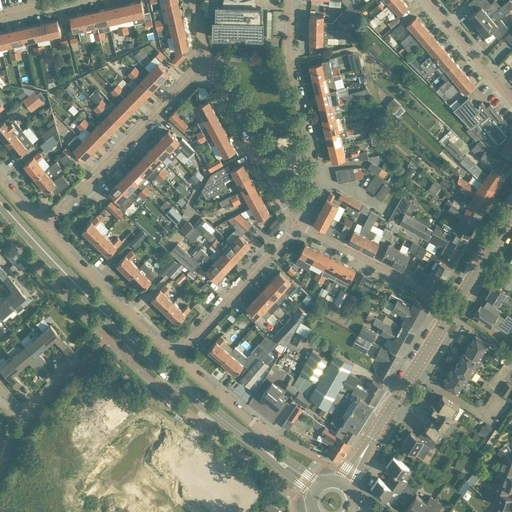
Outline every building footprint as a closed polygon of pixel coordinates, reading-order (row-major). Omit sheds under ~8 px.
[(139,0),(130,2),(133,17),(135,24),(145,22),(145,21),(151,19),(150,12),(145,13),(141,0),(139,0)] [(164,0),(167,8),(180,5),(178,0),(164,0)] [(214,20),(214,36),(230,37),(230,34),(247,34),(247,37),(263,37),(263,21),(261,21),(261,7),(256,6),(254,0),(224,0),(223,6),(217,5),(217,7),(211,7),(211,20),(214,20)] [(351,0),(347,6),(348,6),(355,13),(361,8),(354,0),(351,0)] [(389,3),(385,7),(376,14),(380,19),(393,8),(399,15),(409,7),(402,0),(393,0),(389,3)] [(469,16),(477,25),(490,15),(479,2),(481,0),(471,0),(469,2),(476,11),(469,16)] [(507,0),(500,6),(505,13),(511,6),(511,0),(507,0)] [(118,5),(121,19),(133,17),(130,2),(118,5)] [(375,15),(376,14),(385,7),(381,2),(370,10),(375,15)] [(109,22),(121,19),(118,5),(106,8),(109,22)] [(183,19),(180,5),(167,8),(170,22),(183,19)] [(359,17),(355,13),(348,6),(336,19),(343,26),(350,18),(354,22),(359,17)] [(94,10),(101,39),(106,38),(104,30),(106,30),(104,23),(109,22),(106,8),(94,10)] [(97,45),(102,44),(101,39),(94,10),(82,13),(86,28),(92,26),(94,33),(96,40),(97,45)] [(74,30),(78,29),(81,41),(88,40),(85,28),(86,28),(82,13),(70,16),(74,30)] [(310,29),(324,29),(324,21),(324,15),(311,14),(310,29)] [(391,27),(400,20),(401,19),(397,15),(387,23),(391,27)] [(490,15),(477,25),(486,35),(492,30),(499,38),(508,28),(499,17),(495,20),(490,15)] [(405,46),(408,43),(427,28),(416,16),(407,24),(413,30),(401,40),(405,46)] [(61,33),(60,28),(58,19),(46,21),(49,36),(61,33)] [(183,19),(170,22),(173,36),(186,33),(183,19)] [(347,29),(343,26),(336,19),(333,21),(333,29),(346,29),(347,29)] [(46,21),(34,24),(37,38),(49,36),(46,21)] [(396,35),(406,26),(402,22),(392,31),(396,35)] [(34,24),(22,27),(25,41),(37,38),(34,24)] [(164,29),(163,24),(156,26),(158,36),(165,34),(164,29)] [(17,58),(22,57),(20,50),(22,49),(20,42),(25,41),(22,27),(10,30),(13,44),(18,63),(17,58)] [(421,40),(427,47),(436,39),(427,28),(408,43),(412,48),(417,44),(416,44),(421,40)] [(328,37),(349,37),(346,29),(333,29),(324,29),(310,29),(310,43),(324,43),(324,42),(328,41),(328,37)] [(18,63),(13,44),(10,30),(0,32),(0,39),(2,47),(8,45),(13,65),(18,64),(18,63)] [(186,33),(173,36),(176,50),(189,47),(186,33)] [(415,68),(420,73),(437,58),(437,59),(446,51),(436,39),(427,47),(432,53),(415,68)] [(374,42),(368,48),(374,54),(380,48),(374,42)] [(147,54),(141,48),(135,54),(141,60),(147,54)] [(156,56),(160,60),(164,56),(159,51),(155,55),(156,56)] [(172,60),(177,65),(186,56),(181,51),(172,60)] [(446,70),(455,62),(446,51),(437,59),(437,58),(420,73),(425,77),(429,73),(429,74),(441,64),(446,70)] [(353,52),(348,53),(352,70),(363,67),(360,55),(353,52)] [(169,73),(159,62),(160,60),(156,56),(145,66),(150,71),(161,81),(169,73)] [(310,65),(313,76),(313,78),(340,73),(338,67),(332,68),(330,57),(322,59),(323,62),(322,62),(320,62),(310,65)] [(446,70),(441,74),(446,80),(439,86),(440,86),(436,90),(441,95),(445,91),(447,89),(451,85),(456,81),(456,82),(465,73),(455,62),(446,70)] [(135,66),(131,69),(137,74),(140,71),(135,66)] [(127,73),(137,83),(133,88),(144,98),(152,90),(142,79),(131,69),(127,73)] [(52,71),(49,72),(46,73),(49,83),(55,81),(52,71)] [(150,71),(145,76),(142,79),(152,90),(161,81),(150,71)] [(317,92),(330,89),(337,88),(335,79),(341,77),(340,73),(313,78),(317,92)] [(445,91),(441,95),(446,99),(449,97),(449,98),(461,87),(466,93),(467,91),(475,85),(465,73),(456,82),(456,81),(451,85),(447,89),(445,91)] [(120,92),(124,96),(135,107),(144,98),(133,88),(128,83),(123,88),(114,79),(110,83),(114,87),(120,92)] [(75,89),(70,83),(65,88),(71,94),(75,89)] [(23,97),(28,93),(23,86),(22,86),(17,90),(23,97)] [(120,92),(114,87),(110,91),(116,96),(120,92)] [(350,93),(345,94),(339,96),(337,88),(330,89),(317,92),(320,106),(333,103),(346,100),(351,98),(350,93)] [(34,90),(26,96),(35,108),(43,102),(34,90)] [(37,94),(43,101),(46,98),(41,91),(37,94)] [(124,96),(116,105),(127,116),(135,107),(124,96)] [(469,96),(456,107),(454,109),(471,125),(482,137),(490,145),(505,155),(511,158),(511,128),(490,103),(486,106),(482,101),(478,104),(479,106),(478,107),(469,96)] [(386,105),(393,112),(401,104),(393,97),(386,105)] [(204,118),(215,111),(209,99),(197,106),(192,109),(199,121),(204,119),(204,118)] [(101,100),(97,104),(103,109),(107,114),(118,124),(127,116),(116,105),(111,100),(107,104),(106,105),(101,100)] [(320,106),(323,119),(336,116),(333,103),(320,106)] [(118,124),(107,114),(103,109),(97,104),(93,108),(98,113),(96,114),(102,120),(99,122),(110,133),(118,124)] [(168,117),(182,131),(189,125),(174,110),(168,117)] [(215,111),(204,118),(204,119),(207,124),(201,128),(202,130),(196,133),(198,138),(204,135),(204,134),(222,124),(215,111)] [(0,123),(0,133),(7,142),(16,134),(22,130),(10,115),(0,123)] [(363,119),(351,122),(346,123),(343,115),(336,116),(323,119),(326,133),(352,127),(365,124),(363,119)] [(101,142),(90,131),(86,126),(81,122),(76,117),(73,120),(77,125),(82,130),(77,135),(76,134),(93,150),(101,142)] [(89,122),(85,118),(81,122),(86,126),(90,131),(101,142),(110,133),(99,122),(96,126),(91,121),(89,122)] [(46,139),(52,134),(57,130),(56,122),(41,134),(46,139)] [(28,124),(22,128),(32,141),(38,136),(28,124)] [(204,135),(198,138),(201,142),(207,139),(208,141),(215,137),(218,143),(229,137),(222,124),(204,134),(204,135)] [(482,137),(471,125),(466,130),(478,142),(471,148),(485,161),(493,167),(492,169),(503,176),(511,162),(511,161),(503,156),(488,146),(481,140),(480,139),(482,137)] [(326,133),(329,147),(343,144),(341,137),(348,135),(348,133),(354,132),(352,127),(326,133)] [(391,127),(384,134),(389,138),(395,131),(391,127)] [(33,143),(29,139),(22,130),(16,134),(7,142),(18,156),(33,143)] [(176,154),(181,150),(188,156),(195,150),(182,138),(180,141),(169,130),(160,139),(176,154)] [(52,134),(46,139),(40,144),(46,152),(58,142),(52,134)] [(93,150),(76,134),(68,143),(84,159),(93,150)] [(224,156),(227,154),(236,149),(229,137),(218,143),(224,156)] [(495,189),(503,176),(492,169),(488,174),(466,152),(471,148),(459,137),(454,142),(451,140),(445,146),(482,181),(495,189)] [(160,139),(152,147),(163,158),(167,154),(172,160),(177,155),(176,154),(160,139)] [(346,158),(343,144),(329,147),(333,161),(346,158)] [(71,156),(69,154),(72,151),(67,146),(63,149),(65,152),(68,154),(71,156)] [(159,172),(159,171),(164,176),(168,173),(163,168),(168,163),(162,158),(163,158),(152,147),(144,156),(154,166),(154,167),(159,172)] [(24,163),(35,177),(45,169),(38,160),(43,156),(39,151),(24,163)] [(65,163),(72,157),(71,156),(68,154),(66,153),(61,157),(65,163)] [(144,156),(135,165),(146,175),(154,167),(154,166),(144,156)] [(211,171),(223,164),(220,158),(218,159),(212,162),(211,160),(210,160),(206,162),(211,171)] [(57,160),(45,169),(35,177),(47,191),(53,187),(57,192),(69,182),(63,174),(52,177),(49,174),(61,166),(57,160)] [(368,167),(378,174),(382,168),(372,161),(368,167)] [(238,181),(250,174),(243,162),(232,169),(229,164),(211,174),(202,190),(207,198),(228,187),(224,180),(235,174),(238,181)] [(142,189),(147,194),(151,190),(146,185),(151,180),(146,175),(135,165),(127,173),(137,184),(142,189)] [(338,182),(363,177),(361,166),(336,169),(338,182)] [(159,171),(159,172),(155,175),(160,180),(164,176),(159,171)] [(200,178),(194,172),(188,178),(194,184),(200,178)] [(127,173),(118,182),(129,192),(137,184),(127,173)] [(245,194),(245,193),(256,187),(250,174),(238,181),(233,184),(238,192),(230,196),(230,195),(219,201),(222,206),(232,201),(239,197),(245,194)] [(376,195),(385,182),(374,175),(365,187),(376,195)] [(459,176),(458,181),(463,184),(490,199),(495,189),(482,181),(478,187),(459,176)] [(429,188),(435,192),(441,184),(434,180),(429,188)] [(129,192),(118,182),(110,191),(120,201),(129,192)] [(463,184),(459,189),(471,196),(471,195),(473,196),(470,201),(484,209),(490,199),(463,184)] [(191,192),(186,187),(182,192),(187,197),(191,192)] [(256,187),(245,193),(245,194),(251,205),(263,199),(256,187)] [(144,198),(147,194),(142,189),(138,192),(144,198)] [(330,192),(321,210),(332,216),(339,203),(332,200),(335,194),(330,192)] [(402,194),(394,210),(403,215),(400,221),(439,243),(436,249),(448,255),(449,254),(456,258),(463,247),(433,230),(434,228),(431,226),(432,223),(413,212),(407,209),(411,201),(402,194)] [(232,201),(235,205),(241,202),(239,197),(232,201)] [(351,198),(345,207),(348,209),(347,211),(355,216),(362,204),(351,198)] [(241,212),(235,215),(239,219),(248,227),(254,221),(270,212),(263,199),(251,205),(252,206),(241,212)] [(468,237),(477,221),(451,204),(452,202),(448,199),(443,206),(461,219),(455,229),(468,237)] [(454,199),(452,202),(451,204),(477,221),(483,211),(469,203),(469,204),(462,200),(460,203),(454,199)] [(118,218),(119,217),(123,212),(111,200),(106,206),(118,218)] [(407,209),(413,212),(417,205),(411,201),(407,209)] [(182,214),(180,212),(172,205),(166,211),(165,212),(177,223),(183,215),(182,214)] [(337,235),(339,230),(334,228),(335,225),(329,222),(332,216),(321,210),(314,223),(326,229),(337,235)] [(370,229),(375,220),(378,214),(371,210),(360,231),(354,229),(348,241),(361,247),(370,229)] [(383,223),(385,219),(379,215),(380,215),(378,214),(375,220),(383,223)] [(95,242),(104,233),(109,228),(100,220),(101,220),(96,215),(83,230),(95,242)] [(203,233),(207,228),(203,224),(206,220),(201,216),(193,224),(198,228),(197,228),(201,232),(203,233)] [(353,220),(346,217),(343,222),(350,226),(353,220)] [(194,232),(197,228),(198,228),(194,224),(193,224),(187,219),(179,228),(188,236),(193,231),(194,232)] [(248,227),(239,219),(234,224),(243,233),(248,227)] [(388,220),(380,234),(382,235),(386,238),(391,228),(394,223),(388,220)] [(433,222),(432,223),(431,226),(434,228),(433,230),(463,247),(468,237),(455,229),(454,228),(443,222),(441,226),(433,222)] [(350,226),(345,223),(341,231),(339,234),(345,237),(350,226)] [(391,228),(398,232),(400,227),(394,223),(391,228)] [(275,231),(270,226),(266,231),(271,236),(275,231)] [(392,241),(398,232),(391,228),(386,238),(392,241)] [(137,233),(143,239),(147,234),(142,229),(137,233)] [(378,241),(382,235),(380,234),(370,229),(361,247),(374,254),(380,242),(378,241)] [(234,230),(227,238),(243,253),(251,244),(240,234),(239,234),(234,230)] [(117,237),(112,242),(104,233),(95,242),(108,255),(122,241),(117,237)] [(243,253),(227,238),(223,242),(223,241),(221,243),(216,238),(213,242),(234,261),(243,253)] [(415,253),(419,244),(413,241),(409,250),(415,253)] [(214,251),(210,255),(226,270),(234,261),(213,242),(209,246),(214,251)] [(170,251),(189,267),(196,259),(178,243),(170,251)] [(308,269),(312,261),(318,249),(306,243),(297,260),(296,262),(308,269)] [(392,263),(399,249),(388,243),(381,258),(392,263)] [(426,248),(419,244),(415,253),(414,255),(421,258),(426,248)] [(331,256),(318,249),(312,261),(325,268),(331,256)] [(403,269),(407,260),(410,254),(399,249),(392,263),(403,269)] [(6,255),(11,259),(16,255),(11,250),(6,255)] [(117,263),(130,276),(139,267),(130,259),(135,254),(131,250),(117,263)] [(444,258),(436,253),(434,252),(431,257),(438,261),(433,270),(445,277),(451,267),(443,262),(444,258)] [(199,262),(207,270),(210,273),(218,280),(226,270),(210,255),(207,253),(199,262)] [(335,279),(337,274),(343,262),(331,256),(325,268),(331,271),(328,276),(335,279)] [(179,261),(168,272),(174,278),(185,266),(179,261)] [(347,285),(349,280),(350,280),(356,268),(343,262),(337,274),(335,279),(347,285)] [(171,269),(166,263),(159,270),(164,276),(171,269)] [(418,264),(413,274),(427,281),(428,281),(440,288),(445,277),(433,270),(430,275),(421,270),(423,267),(418,264)] [(498,278),(506,284),(511,287),(511,268),(506,265),(504,268),(503,268),(502,270),(502,271),(498,278)] [(143,289),(150,282),(157,275),(152,270),(147,275),(141,269),(139,267),(130,276),(143,289)] [(287,271),(292,276),(296,272),(290,267),(287,271)] [(189,270),(187,272),(193,278),(195,275),(189,270)] [(179,283),(186,275),(182,271),(175,279),(179,283)] [(288,295),(289,295),(298,285),(292,279),(291,281),(280,271),(272,280),(288,294),(288,295)] [(318,280),(322,274),(316,271),(313,278),(318,280)] [(367,275),(360,271),(355,281),(358,283),(362,285),(367,275)] [(12,290),(4,296),(17,311),(22,307),(18,302),(26,295),(8,275),(3,280),(12,290)] [(264,288),(274,298),(280,303),(288,295),(288,294),(272,280),(264,288)] [(152,297),(165,310),(174,301),(165,292),(170,288),(166,283),(152,297)] [(206,291),(210,287),(205,283),(202,286),(206,291)] [(362,285),(358,283),(354,290),(361,294),(365,286),(362,285)] [(502,301),(511,307),(511,297),(506,294),(508,292),(495,283),(487,295),(495,301),(500,304),(502,301)] [(322,287),(319,293),(325,296),(326,294),(328,290),(325,288),(322,287)] [(264,288),(256,297),(272,312),(279,304),(274,299),(274,298),(264,288)] [(334,301),(335,302),(342,306),(349,292),(341,288),(334,301)] [(391,293),(388,299),(395,303),(422,319),(429,307),(415,299),(412,304),(391,293)] [(288,295),(284,299),(290,304),(293,300),(288,295)] [(0,316),(0,317),(12,306),(17,312),(17,311),(4,296),(0,300),(0,316)] [(258,316),(261,313),(267,318),(272,312),(256,297),(247,307),(258,316)] [(303,309),(307,304),(302,300),(298,304),(299,305),(303,309)] [(191,308),(187,304),(182,309),(174,301),(165,310),(177,323),(191,308)] [(490,326),(491,325),(499,330),(500,327),(507,332),(511,324),(511,317),(507,314),(504,318),(499,314),(501,310),(496,307),(497,306),(488,301),(485,306),(481,304),(474,315),(482,321),(490,326)] [(395,303),(392,309),(391,309),(389,313),(404,321),(403,323),(416,330),(422,319),(395,303)] [(307,312),(303,309),(299,305),(292,315),(300,322),(307,312)] [(226,316),(231,320),(235,315),(231,311),(226,316)] [(292,315),(284,324),(293,333),(296,329),(295,329),(300,322),(292,315)] [(399,330),(383,321),(376,317),(373,322),(380,325),(409,342),(416,330),(403,323),(399,330)] [(37,334),(46,344),(53,338),(62,348),(67,344),(50,324),(37,334)] [(289,340),(293,333),(284,324),(274,334),(273,336),(282,345),(283,344),(285,346),(286,345),(289,340)] [(357,334),(371,342),(377,332),(363,324),(357,334)] [(409,342),(380,325),(377,330),(393,340),(389,347),(394,349),(403,354),(409,342)] [(308,337),(297,330),(296,329),(293,333),(289,340),(291,341),(302,347),(308,337)] [(25,345),(42,366),(47,362),(38,351),(46,344),(37,334),(25,345)] [(222,362),(230,352),(221,344),(226,339),(221,335),(208,350),(222,362)] [(372,342),(371,342),(363,337),(358,335),(355,341),(369,348),(372,342)] [(465,351),(478,360),(489,343),(476,335),(465,351)] [(255,362),(249,370),(251,372),(244,380),(250,386),(256,378),(268,364),(267,363),(274,356),(269,351),(278,341),(274,337),(256,356),(259,358),(259,359),(255,362)] [(251,352),(256,356),(263,347),(259,344),(251,352)] [(377,372),(380,374),(389,379),(402,355),(381,344),(375,357),(383,361),(377,372)] [(25,345),(20,349),(18,346),(13,345),(7,350),(21,366),(28,360),(37,370),(42,366),(25,345)] [(237,347),(235,346),(230,352),(222,362),(236,373),(249,358),(237,347)] [(497,359),(502,353),(496,349),(491,355),(497,359)] [(21,366),(7,350),(12,356),(0,366),(0,368),(16,388),(22,383),(13,373),(21,366)] [(374,404),(340,384),(348,371),(349,371),(354,362),(353,361),(335,351),(333,355),(331,360),(313,350),(300,372),(293,384),(299,389),(310,397),(327,409),(334,415),(340,418),(345,422),(358,430),(358,429),(367,416),(374,404)] [(482,362),(478,360),(465,351),(454,368),(468,376),(471,378),(482,362)] [(116,371),(121,365),(113,358),(108,364),(116,371)] [(454,368),(444,384),(457,393),(468,376),(454,368)] [(348,372),(349,371),(348,371),(340,384),(374,404),(375,403),(384,386),(373,380),(368,389),(357,383),(360,378),(348,372)] [(277,408),(283,400),(284,398),(279,394),(282,390),(272,382),(262,395),(277,408)] [(299,389),(293,384),(292,385),(289,382),(285,387),(293,393),(290,396),(293,398),(299,389)] [(299,389),(293,398),(304,406),(310,397),(299,389)] [(427,427),(439,439),(447,427),(451,429),(457,419),(453,416),(460,406),(443,395),(436,405),(432,403),(429,407),(437,413),(434,418),(430,415),(424,424),(427,427)] [(141,434),(99,399),(56,450),(98,485),(141,434)] [(302,409),(296,405),(288,417),(294,421),(302,409)] [(464,413),(466,411),(464,409),(457,419),(458,419),(464,423),(469,416),(464,413)] [(339,426),(335,432),(338,433),(351,441),(358,430),(345,422),(340,418),(334,415),(331,421),(339,426)] [(318,421),(315,426),(320,429),(323,425),(318,421)] [(486,436),(490,429),(485,426),(484,425),(480,432),(486,436)] [(321,432),(326,435),(323,439),(331,444),(327,452),(340,461),(346,451),(352,442),(351,441),(338,433),(335,432),(326,426),(321,432)] [(427,427),(419,436),(411,431),(402,444),(411,450),(415,452),(423,458),(431,446),(433,447),(440,440),(439,439),(427,427)] [(472,438),(480,443),(484,436),(476,432),(472,438)] [(465,445),(462,451),(467,454),(470,449),(465,445)] [(183,470),(173,461),(158,479),(168,487),(156,501),(161,506),(159,508),(163,511),(192,511),(195,510),(197,511),(210,511),(220,501),(210,492),(225,474),(220,470),(203,456),(198,452),(183,470)] [(504,472),(500,483),(507,486),(511,487),(511,474),(511,473),(511,458),(505,452),(504,452),(503,456),(498,469),(504,472)] [(396,473),(392,478),(407,489),(413,492),(417,487),(408,481),(408,480),(407,479),(409,476),(405,473),(410,467),(402,461),(394,455),(386,466),(396,473)] [(472,463),(463,459),(459,468),(469,472),(472,463)] [(478,466),(473,472),(479,477),(484,471),(478,466)] [(23,508),(37,482),(22,474),(12,491),(21,496),(16,505),(17,506),(23,508)] [(404,487),(407,489),(392,478),(388,484),(379,477),(371,487),(387,499),(392,492),(397,496),(404,487)] [(466,480),(462,486),(467,489),(471,484),(466,480)] [(511,494),(505,492),(507,486),(500,483),(494,481),(492,487),(498,490),(494,502),(501,504),(507,506),(511,508),(511,494)] [(37,482),(23,508),(28,511),(29,511),(34,503),(42,508),(52,490),(37,482)] [(59,511),(67,498),(52,490),(42,508),(49,511),(59,511)] [(419,511),(423,507),(428,511),(436,500),(430,496),(427,501),(416,494),(411,501),(406,510),(408,511),(419,511)] [(78,511),(82,507),(67,498),(59,511),(78,511)] [(442,511),(439,510),(443,504),(436,500),(428,511),(429,511),(442,511)] [(283,511),(282,511),(278,510),(279,509),(268,502),(263,510),(266,511),(283,511)]
